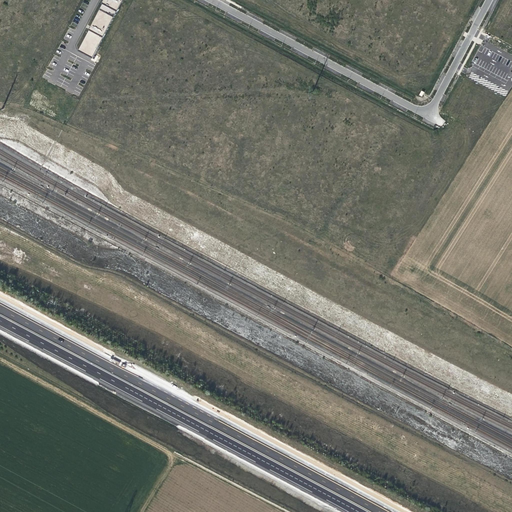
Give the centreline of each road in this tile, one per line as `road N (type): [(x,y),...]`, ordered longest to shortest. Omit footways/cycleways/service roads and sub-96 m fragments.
road 1 (motorway): [(383,511),(0,306)]
road 2 (motorway): [(0,320),(356,511)]
road 3 (track): [(0,361),(175,458),(142,511)]
road 4 (residential): [(428,114),(208,0)]
road 5 (residential): [(489,0),(428,114)]
